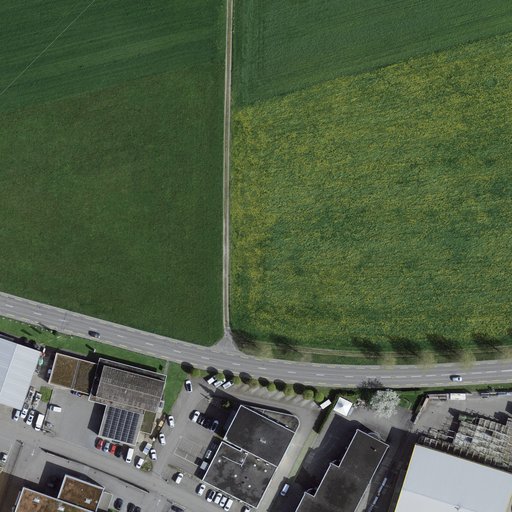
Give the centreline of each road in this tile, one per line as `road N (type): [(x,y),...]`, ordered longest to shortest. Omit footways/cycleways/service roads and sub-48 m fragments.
road 1 (secondary): [(0,303),(272,369),(379,377),(511,369)]
road 2 (track): [(230,0),(225,341)]
road 3 (track): [(511,350),(366,357),(225,341)]
road 4 (residential): [(211,511),(0,426)]
